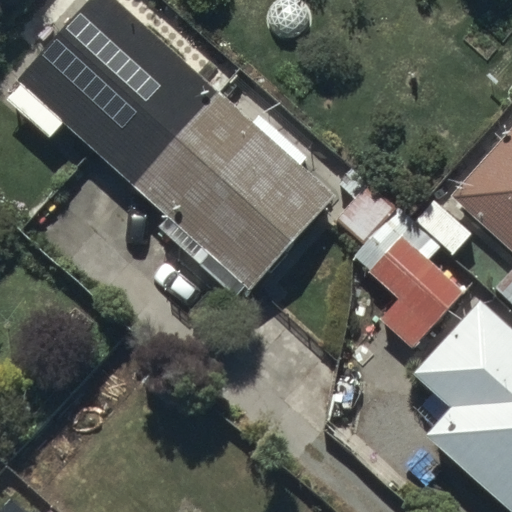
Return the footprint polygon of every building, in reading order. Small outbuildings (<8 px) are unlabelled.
[(332,211),(101,3),(2,113),(50,156),(65,139),(210,269),(202,278),(240,312),(332,211)] [(511,144),(453,209),(511,263),(511,144)] [(370,182),(337,220),(365,244),(398,207),(370,182)] [(417,219),(453,254),(472,234),(437,199),(417,219)] [(453,281),(407,243),(369,288),(398,313),(381,333),(416,362),(465,304),(447,288),(453,281)] [(511,281),(494,301),(511,317),(511,281)] [(511,511),(511,352),(478,323),(413,395),(451,427),(425,457),(487,511),(511,511)] [(0,511),(28,511),(13,498),(0,511)]
